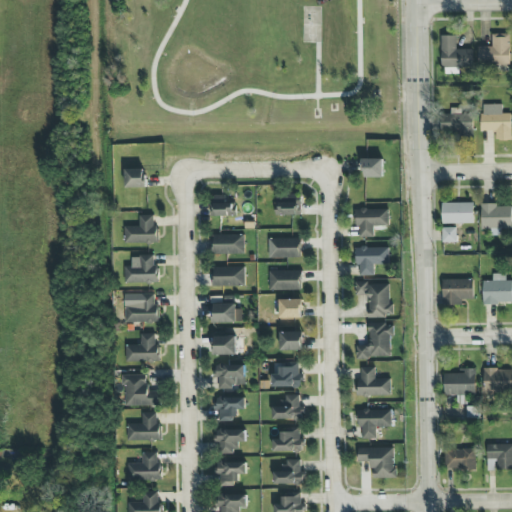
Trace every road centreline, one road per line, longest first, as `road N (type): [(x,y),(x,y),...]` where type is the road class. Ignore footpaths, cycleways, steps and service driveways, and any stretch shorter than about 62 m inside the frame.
road 1 (residential): [(415,0),(430,511)]
road 2 (residential): [(331,504),(181,172)]
road 3 (residential): [(329,171),(331,504)]
road 4 (residential): [(181,172),(329,171)]
